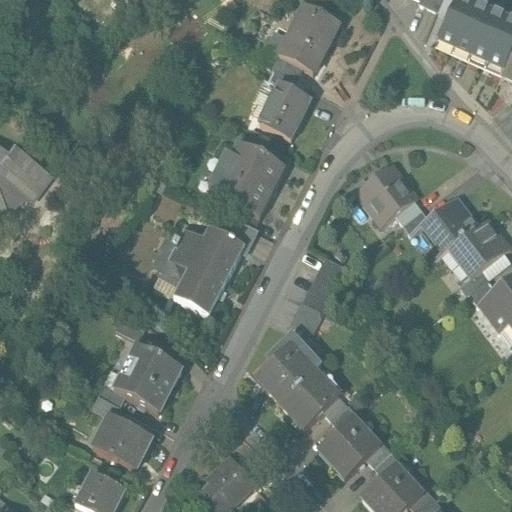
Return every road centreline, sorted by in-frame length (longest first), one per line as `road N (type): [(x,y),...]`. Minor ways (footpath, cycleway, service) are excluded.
road 1 (residential): [(220,385),(349,141),(387,115),(428,106),(479,124),(511,163)]
road 2 (residential): [(220,385),(337,511)]
road 3 (residential): [(152,511),(220,385)]
